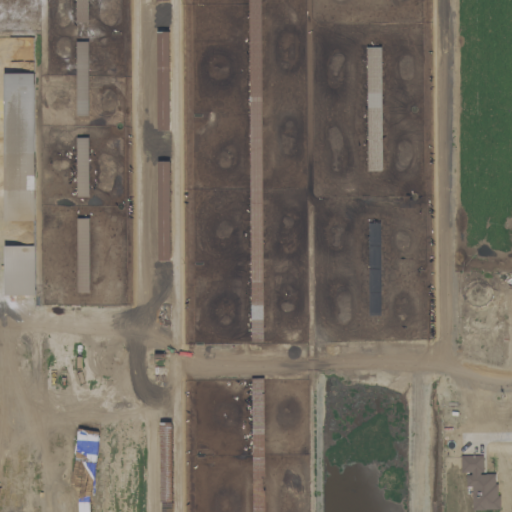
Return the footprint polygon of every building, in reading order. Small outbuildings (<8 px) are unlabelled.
[(87,22),(87,0),(75,0),(75,22),(87,22)] [(157,130),(168,130),(169,31),(158,31),(157,130)] [(87,116),(89,41),(76,41),(75,115),(87,116)] [(367,170),(382,170),(380,47),(366,47),(367,170)] [(34,220),(33,73),(4,73),(4,220),(34,220)] [(168,161),(157,161),(159,260),(170,260),(168,161)] [(77,218),(76,292),(88,292),(89,218),(77,218)] [(34,245),(5,245),(4,295),(34,295),(34,245)] [(472,510),(498,509),(497,474),(482,474),(482,455),(460,456),(461,473),(466,473),(466,486),(471,486),(472,510)]
